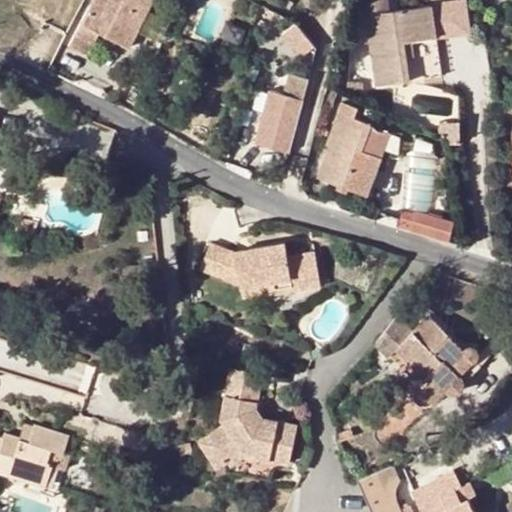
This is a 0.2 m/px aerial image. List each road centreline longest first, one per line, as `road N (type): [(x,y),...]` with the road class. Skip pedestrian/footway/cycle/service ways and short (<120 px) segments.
road 1 (residential): [(158,141),(181,370),(174,396),(101,387)]
road 2 (residential): [(424,251),(390,305),(314,393),(333,503)]
road 3 (residential): [(287,205),(336,0)]
road 4 (residential): [(287,205),(424,251)]
road 5 (residential): [(158,141),(287,205)]
road 6 (residential): [(33,80),(158,141)]
